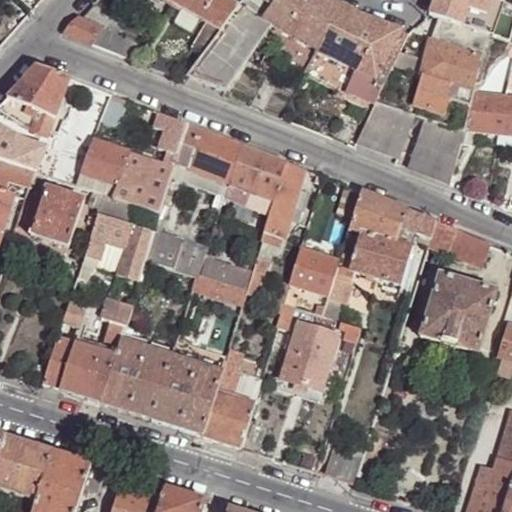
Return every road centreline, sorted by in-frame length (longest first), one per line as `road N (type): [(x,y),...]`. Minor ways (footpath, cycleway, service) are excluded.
road 1 (residential): [(35,40),(511,227)]
road 2 (residential): [(0,401),(342,511)]
